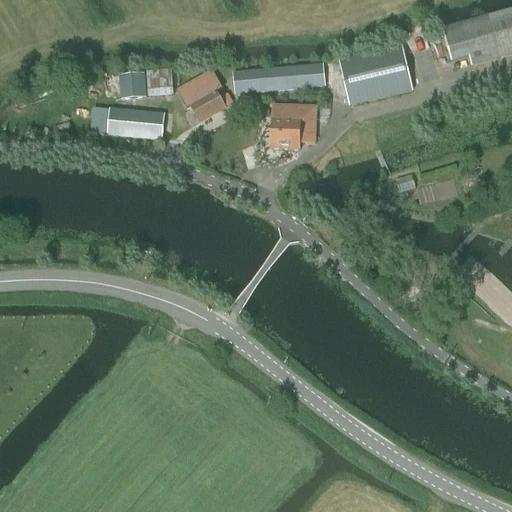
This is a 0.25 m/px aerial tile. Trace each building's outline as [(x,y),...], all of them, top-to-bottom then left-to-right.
[(511,56),(511,11),(443,31),(451,63),(469,58),(472,67),(511,56)] [(402,49),(339,64),(349,107),(412,92),(402,49)] [(232,75),(234,97),(327,88),(325,67),(232,75)] [(191,108),(199,123),(224,110),(232,105),(227,95),(219,101),(215,93),(222,90),(212,73),(176,93),(186,111),(191,108)] [(145,99),(145,75),(122,75),(122,99),(145,99)] [(173,99),(173,75),(148,75),(148,99),(173,99)] [(300,146),(311,147),(314,147),(316,110),(272,108),(270,151),(300,152),(300,146)] [(163,117),(110,112),(107,136),(161,141),(163,117)]
